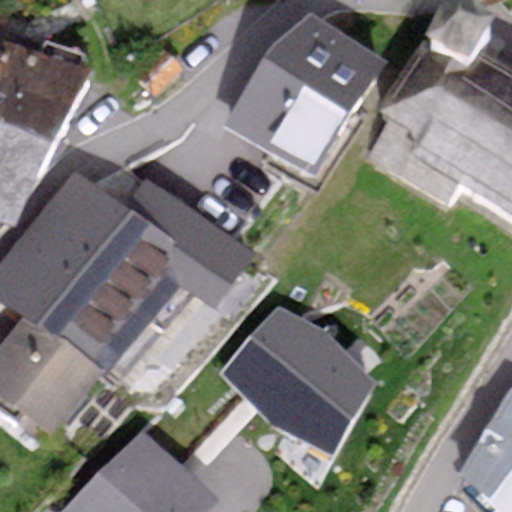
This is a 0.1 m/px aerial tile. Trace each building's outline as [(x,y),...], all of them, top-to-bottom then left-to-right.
[(499,0),(480,0),(485,8),(499,0)] [(490,55),(450,29),(428,64),(420,59),(374,131),(382,136),(364,163),(449,216),(455,207),(511,243),(511,104),(473,81),(490,55)] [(388,83),(308,32),(273,66),(222,142),(317,208),(361,132),(358,130),(388,83)] [(91,90),(0,57),(0,239),(14,245),(91,90)] [(162,58),(134,85),(153,105),(181,78),(162,58)] [(127,219),(76,178),(0,272),(0,320),(16,334),(52,363),(56,358),(104,396),(182,299),(202,315),(241,265),(149,192),(127,219)] [(324,340),(278,314),(218,383),(275,445),(331,478),(375,403),(324,340)] [(52,363),(16,334),(0,354),(0,421),(51,462),(104,396),(56,358),(52,363)] [(511,511),(511,404),(510,403),(457,497),(471,511),(511,511)] [(207,511),(144,445),(72,511),(207,511)]
